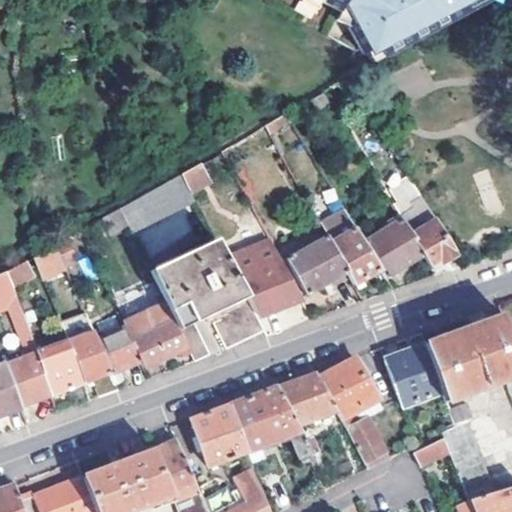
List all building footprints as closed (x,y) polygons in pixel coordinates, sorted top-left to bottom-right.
[(318,0),(352,22),(347,30),(363,56),(367,53),(374,64),(490,0),(318,0)] [(347,79),(338,85),(345,96),(354,90),(347,79)] [(285,116),(270,125),(276,136),(291,126),(285,116)] [(182,176),(191,193),(211,182),(201,165),(182,176)] [(182,176),(121,209),(131,229),(134,236),(196,202),(191,193),(182,176)] [(313,213),(301,191),(289,198),(301,220),(313,213)] [(405,225),(425,257),(433,271),(458,255),(426,205),(420,209),(423,214),(405,225)] [(121,209),(103,218),(113,238),(131,229),(121,209)] [(380,272),(385,279),(425,257),(405,225),(402,221),(363,243),(380,272)] [(331,244),(347,273),(354,286),(380,272),(363,243),(355,230),(331,244)] [(331,244),(327,238),(286,260),(306,295),(330,283),(333,288),(347,280),(344,275),(347,273),(331,244)] [(228,262),(259,322),(283,310),(304,300),(274,246),(269,239),(228,262)] [(194,363),(210,355),(195,324),(203,320),(222,311),(225,317),(214,323),(225,350),(266,335),(259,322),(228,262),(216,241),(151,272),(167,306),(187,349),(194,363)] [(65,268),(55,245),(34,257),(43,281),(65,268)] [(6,272),(14,295),(22,291),(20,286),(27,282),(20,264),(6,272)] [(50,397),(29,338),(14,295),(6,272),(0,274),(0,311),(9,309),(27,357),(4,366),(19,409),(36,402),(50,397)] [(140,362),(143,368),(187,349),(167,306),(123,325),(124,327),(140,362)] [(440,389),(445,403),(504,380),(511,397),(511,340),(501,317),(473,327),(425,346),(440,389)] [(124,327),(95,340),(111,375),(119,371),(124,369),(140,362),(124,327)] [(111,375),(95,340),(92,332),(67,343),(82,384),(90,381),(97,399),(117,391),(115,385),(111,375)] [(37,335),(29,338),(50,397),(82,384),(67,343),(67,342),(44,351),(37,335)] [(385,361),(402,408),(440,389),(425,346),(385,361)] [(354,358),(316,378),(336,413),(366,469),(404,452),(394,433),(379,441),(367,420),(357,425),(352,414),(376,400),(354,358)] [(0,416),(19,409),(4,366),(0,367),(0,416)] [(119,371),(111,375),(115,385),(124,381),(119,371)] [(274,388),(295,430),(336,413),(316,378),(314,373),(295,380),(274,388)] [(226,405),(245,453),(287,436),(297,457),(306,453),(298,437),(295,430),(274,388),(266,390),(226,405)] [(357,425),(367,420),(382,412),(376,400),(352,414),(357,425)] [(245,453),(226,405),(188,419),(205,468),(245,453)] [(454,428),(466,423),(471,421),(465,405),(448,412),(454,428)] [(497,493),(466,423),(454,428),(441,435),(443,440),(449,452),(470,501),(497,493)] [(303,434),(298,437),(306,453),(308,458),(317,454),(309,438),(305,440),(303,434)] [(206,511),(174,440),(156,448),(150,451),(168,497),(174,511),(206,511)] [(413,456),(419,468),(449,452),(443,440),(413,456)] [(95,511),(129,511),(168,497),(150,451),(116,464),(81,477),(95,511)] [(308,458),(314,471),(323,466),(317,454),(308,458)] [(232,501),(207,511),(268,511),(252,471),(231,479),(235,488),(228,491),(232,501)] [(19,501),(23,511),(95,511),(81,477),(19,501)] [(23,511),(19,501),(13,484),(0,488),(0,511),(23,511)] [(511,511),(511,488),(497,493),(470,501),(474,511),(511,511)] [(462,505),(464,511),(474,511),(470,501),(462,505)]
